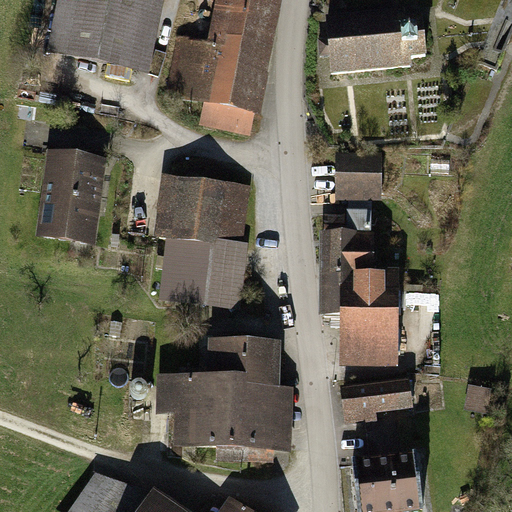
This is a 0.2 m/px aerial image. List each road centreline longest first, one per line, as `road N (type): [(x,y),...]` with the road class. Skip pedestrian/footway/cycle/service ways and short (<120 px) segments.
road 1 (residential): [(327,511),(294,156),(290,70),(298,0)]
road 2 (track): [(0,422),(197,487),(327,495)]
